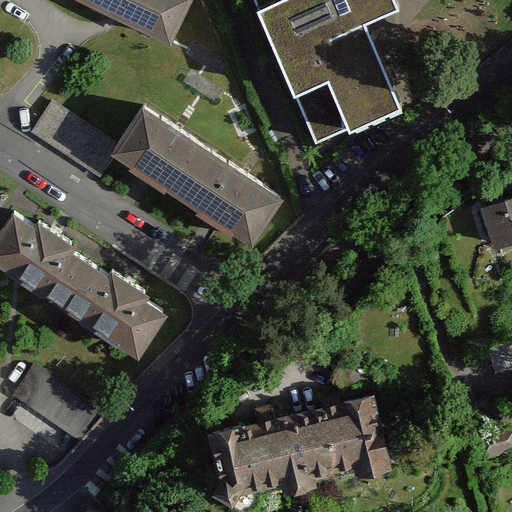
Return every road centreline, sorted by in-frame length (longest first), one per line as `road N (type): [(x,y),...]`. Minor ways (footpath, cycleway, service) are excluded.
road 1 (residential): [(52,511),(330,205),(386,150),(511,60)]
road 2 (motorway): [(0,157),(511,414)]
road 3 (motorway): [(511,178),(190,0)]
road 4 (unknown): [(439,194),(416,250),(430,305),(458,369),(511,400)]
road 5 (unknown): [(368,240),(373,258),(357,292),(321,320),(303,354),(225,412)]
